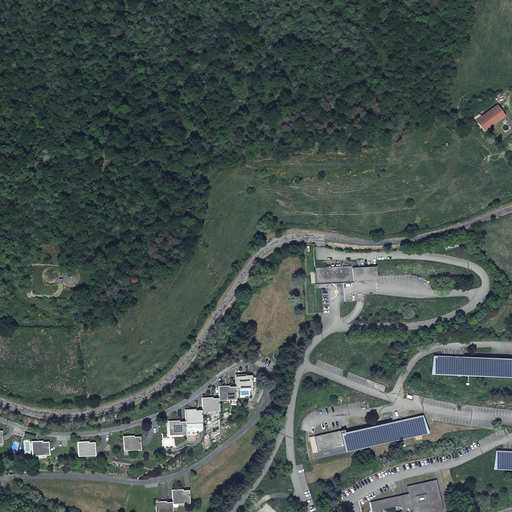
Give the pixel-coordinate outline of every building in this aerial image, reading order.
[(484,130),(504,116),(497,105),(476,119),(484,130)] [(351,266),(314,267),(314,284),(342,283),(343,301),(354,301),(353,294),(353,282),(352,277),(377,276),(376,267),(352,268),(352,266),(351,266)] [(511,358),(433,355),(433,374),(435,374),(511,377),(511,358)] [(235,387),(235,389),(252,388),(252,375),(245,375),(245,374),(234,375),(235,387)] [(218,398),(218,401),(235,400),(235,389),(235,387),(228,387),(228,386),(218,386),(218,398)] [(201,410),(201,412),(219,412),(218,401),(218,398),(212,399),(212,397),(201,398),(201,410)] [(184,422),(185,424),(202,423),(201,412),(201,410),(195,410),(195,409),(184,409),(184,422)] [(345,430),(315,436),(318,452),(343,447),(344,450),(397,438),(397,439),(426,433),(422,417),(346,434),(345,430)] [(167,421),(168,435),(185,435),(185,424),(184,422),(178,422),(178,421),(167,421)] [(122,436),(123,451),(140,450),(139,437),(133,437),(133,436),(122,436)] [(41,441),(30,441),(31,456),(48,455),(48,442),(41,442),(41,441)] [(87,441),(77,442),(77,456),(94,455),(94,442),(88,443),(87,441)] [(511,452),(496,452),(495,468),(511,468),(511,452)] [(376,511),(406,511),(406,510),(412,509),(412,511),(431,511),(443,509),(437,480),(407,486),(409,494),(370,502),(372,511),(377,511),(376,511)] [(170,491),(171,503),(187,503),(187,491),(179,491),(170,491)] [(170,511),(171,503),(163,503),(163,502),(154,502),(153,511),(170,511)]
